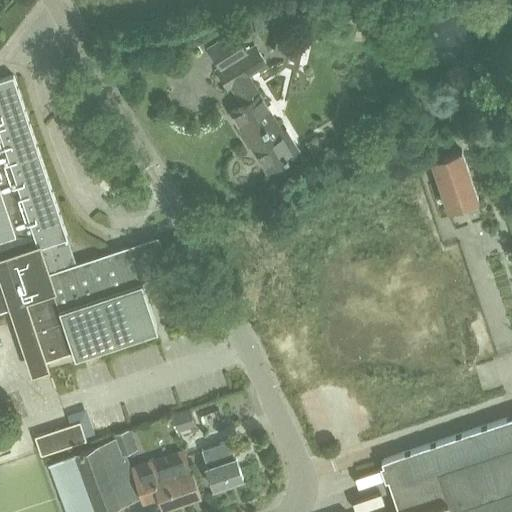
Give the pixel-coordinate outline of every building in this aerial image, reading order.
[(274,53),(285,56),(287,56),(290,42),(293,33),(279,30),(274,53)] [(247,50),(235,31),(207,48),(220,68),(217,69),(228,87),(231,85),(243,104),(231,111),(255,150),(257,149),(264,160),(266,159),(271,167),(298,151),(285,131),(283,132),(247,74),(249,73),(248,71),(264,61),(255,46),(247,50)] [(0,309),(5,308),(10,306),(19,333),(37,327),(48,360),(74,351),(76,357),(158,329),(149,302),(142,281),(171,271),(159,235),(77,262),(68,236),(14,75),(0,79),(0,309)] [(447,210),(480,199),(462,147),(430,158),(447,210)] [(331,291),(363,279),(354,254),(322,265),(331,291)] [(469,256),(436,266),(444,293),(477,283),(469,256)] [(322,298),(330,324),(362,314),(354,288),(322,298)] [(443,325),(476,318),(470,290),(437,297),(443,325)] [(410,375),(436,370),(421,300),(394,306),(410,375)] [(332,377),(364,368),(366,377),(393,369),(383,335),(352,345),(348,335),(321,343),(332,377)] [(480,335),(439,340),(443,375),(472,372),(470,354),(482,353),(480,335)] [(177,432),(197,426),(190,407),(170,413),(177,432)] [(511,511),(511,415),(487,424),(487,425),(481,427),(481,426),(461,432),(461,433),(456,435),(456,434),(436,441),(436,442),(430,444),(430,443),(424,445),(410,450),(405,452),(382,459),(383,464),(380,465),(386,481),(388,480),(399,511),(511,511)] [(41,454),(87,439),(80,420),(34,435),(41,454)] [(66,511),(96,511),(139,496),(123,454),(139,449),(131,428),(114,433),(116,439),(49,464),(66,511)] [(235,456),(230,439),(202,448),(208,465),(207,466),(214,488),(244,478),(236,456),(235,456)] [(144,501),(160,495),(165,509),(169,511),(179,507),(181,504),(179,500),(201,493),(197,482),(196,483),(184,449),(167,455),(166,454),(142,462),(142,463),(133,466),(144,501)]
